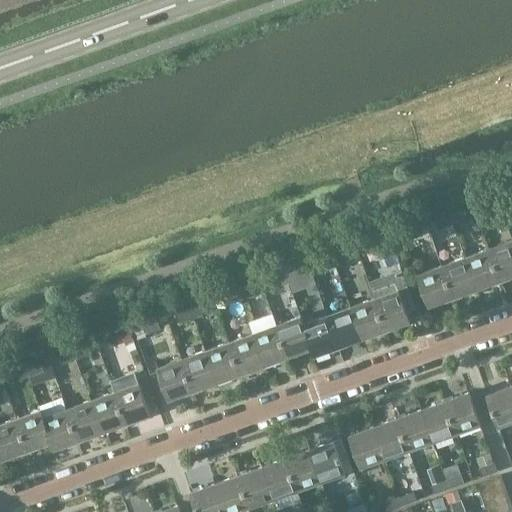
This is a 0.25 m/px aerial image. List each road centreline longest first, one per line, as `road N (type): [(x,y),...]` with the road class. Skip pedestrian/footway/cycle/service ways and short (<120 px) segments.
road 1 (residential): [(0,504),(511,318)]
road 2 (primary): [(0,67),(188,0)]
